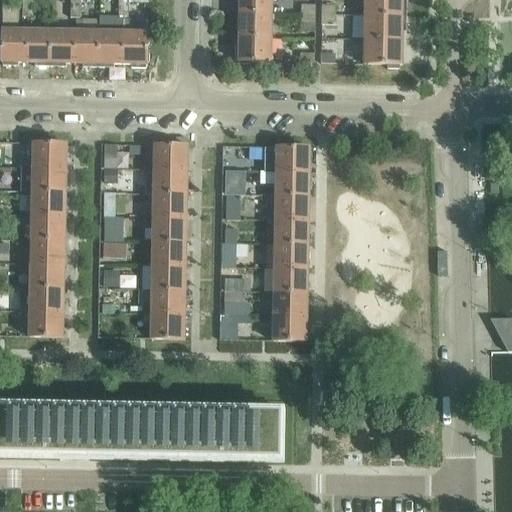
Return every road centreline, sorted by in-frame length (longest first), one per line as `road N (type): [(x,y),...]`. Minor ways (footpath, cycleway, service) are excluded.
road 1 (residential): [(459,485),(0,481)]
road 2 (residential): [(451,108),(459,485)]
road 3 (residential): [(451,108),(187,103)]
road 4 (residential): [(187,103),(0,99)]
